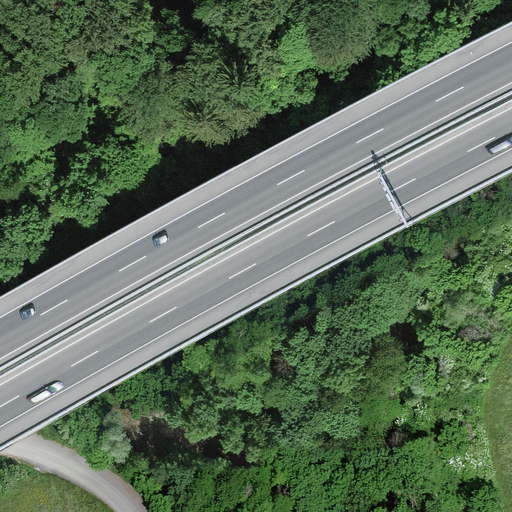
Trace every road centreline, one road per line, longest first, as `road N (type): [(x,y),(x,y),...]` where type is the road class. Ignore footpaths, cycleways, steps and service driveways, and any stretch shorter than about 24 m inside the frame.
road 1 (motorway): [(0,406),(511,128)]
road 2 (motorway): [(511,62),(0,338)]
